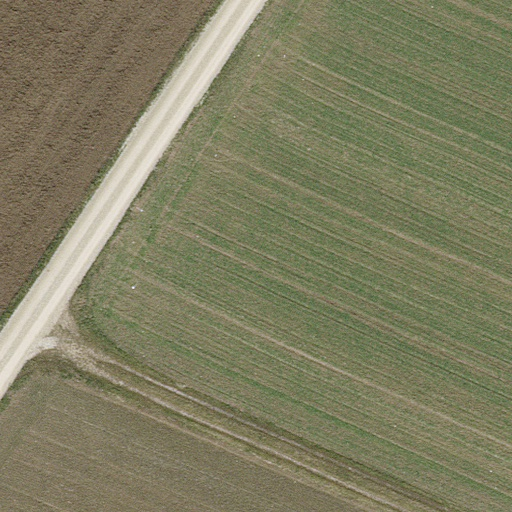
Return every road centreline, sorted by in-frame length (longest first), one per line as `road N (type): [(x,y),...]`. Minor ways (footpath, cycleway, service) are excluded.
road 1 (track): [(28,330),(439,511)]
road 2 (track): [(250,0),(0,372)]
